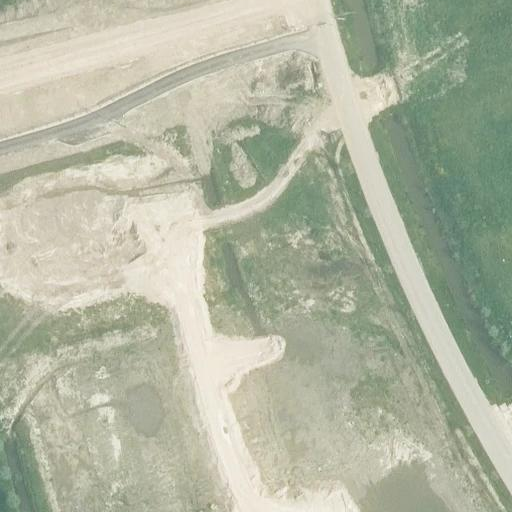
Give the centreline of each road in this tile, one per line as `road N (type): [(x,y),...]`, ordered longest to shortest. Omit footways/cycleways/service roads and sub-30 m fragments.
road 1 (unclassified): [(493,431),(411,285),(347,106)]
road 2 (residential): [(337,324),(260,128),(347,106)]
road 3 (residential): [(48,399),(337,324)]
road 4 (residential): [(439,511),(337,324)]
road 5 (residential): [(511,55),(411,78),(347,106)]
